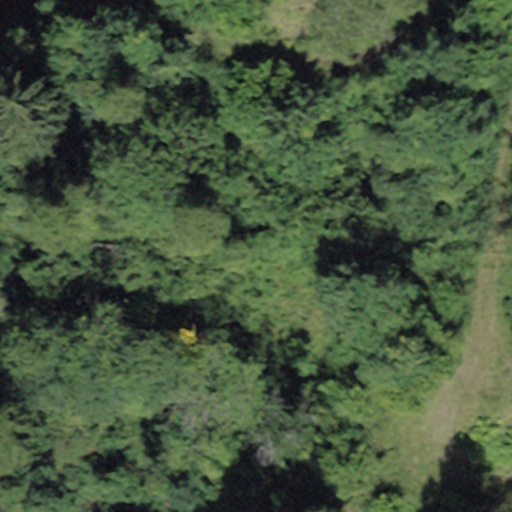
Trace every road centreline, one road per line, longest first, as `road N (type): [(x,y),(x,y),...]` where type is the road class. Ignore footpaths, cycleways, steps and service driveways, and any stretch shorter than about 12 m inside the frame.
road 1 (track): [(511,144),(484,306),(447,435),(448,464),(459,482),(511,511)]
road 2 (track): [(106,0),(210,39),(346,74),(391,57),(431,0)]
